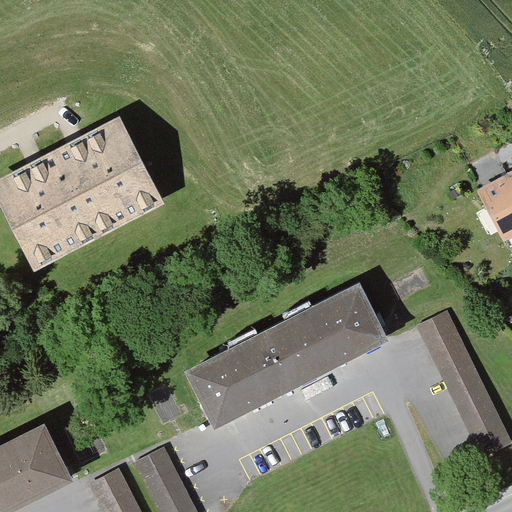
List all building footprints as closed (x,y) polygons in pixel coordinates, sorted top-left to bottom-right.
[(115,135),(3,193),(41,266),(153,209),(115,135)] [(511,237),(511,180),(483,196),(507,240),(511,237)] [(358,295),(190,379),(216,430),(384,346),(358,295)] [(511,436),(451,317),(420,333),(482,454),(511,438),(511,436)] [(43,436),(0,457),(0,511),(12,511),(68,485),(43,436)] [(196,511),(163,449),(136,463),(162,511),(196,511)] [(141,511),(119,471),(93,485),(107,511),(141,511)]
